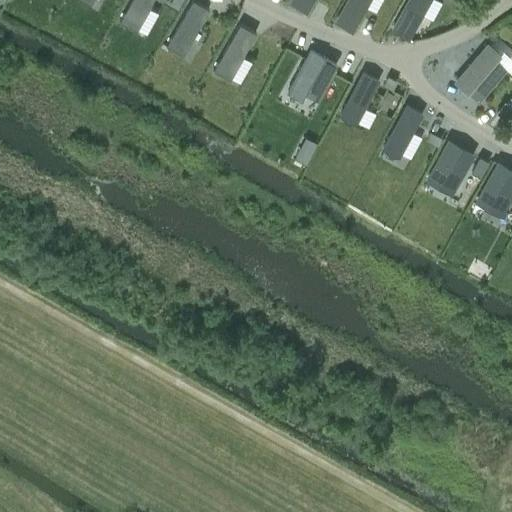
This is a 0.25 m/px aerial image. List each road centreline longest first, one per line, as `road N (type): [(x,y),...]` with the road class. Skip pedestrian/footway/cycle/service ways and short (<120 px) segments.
road 1 (track): [(399,511),(0,284)]
road 2 (unknown): [(0,311),(340,511)]
